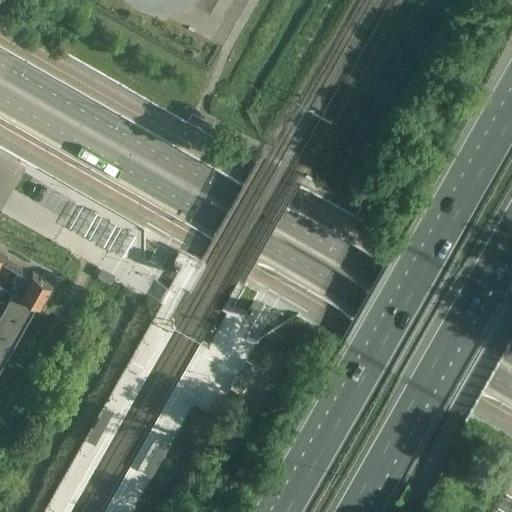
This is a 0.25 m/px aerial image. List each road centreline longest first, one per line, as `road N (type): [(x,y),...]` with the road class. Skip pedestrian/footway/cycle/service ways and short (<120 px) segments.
road 1 (tertiary): [(511,358),(0,67)]
road 2 (tertiary): [(0,97),(511,384)]
road 3 (trunk): [(511,104),(274,511)]
road 4 (trunk): [(350,511),(511,228)]
road 5 (track): [(0,421),(93,254)]
